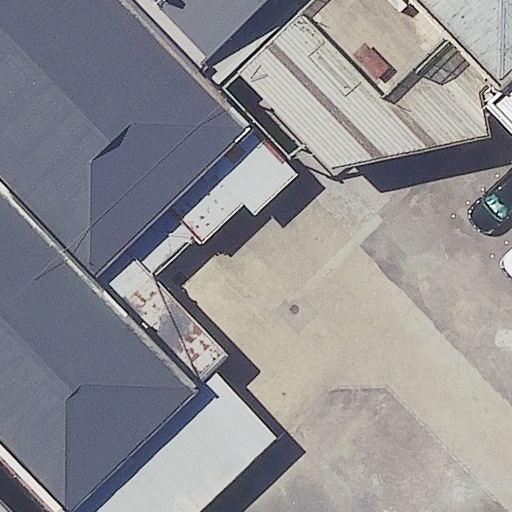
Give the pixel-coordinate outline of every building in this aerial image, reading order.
[(111,0),(0,0),(0,191),(100,293),(250,149),(204,94),(111,0)] [(296,0),(111,0),(204,94),(296,0)] [(511,0),(383,0),(511,143),(511,0)] [(0,191),(0,463),(49,511),(98,511),(201,408),(100,293),(0,191)] [(0,511),(49,511),(0,463),(0,511)]
